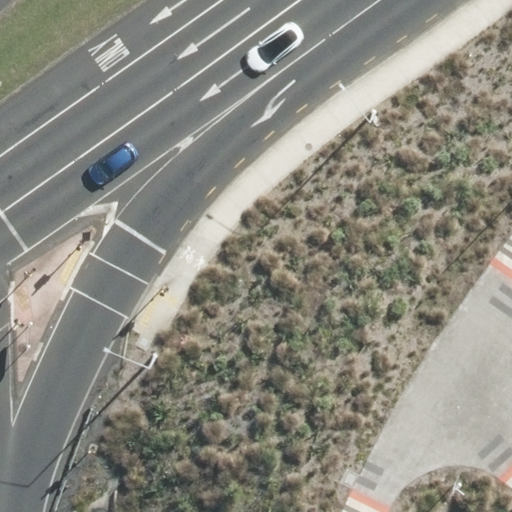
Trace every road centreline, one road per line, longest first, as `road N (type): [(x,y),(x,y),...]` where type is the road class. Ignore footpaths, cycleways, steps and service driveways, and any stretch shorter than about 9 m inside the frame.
road 1 (motorway): [(409,0),(291,86),(115,262),(53,406),(20,511)]
road 2 (primary): [(264,0),(0,185)]
